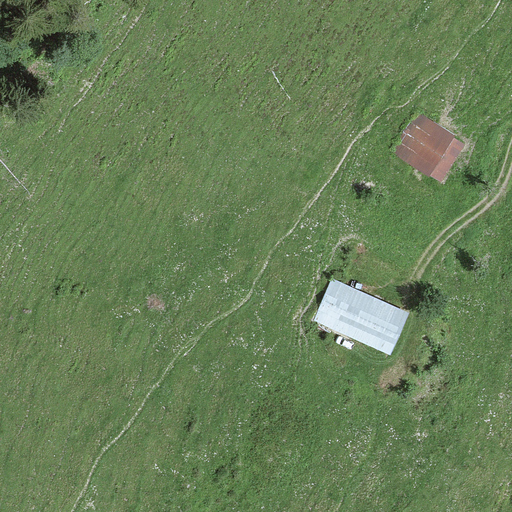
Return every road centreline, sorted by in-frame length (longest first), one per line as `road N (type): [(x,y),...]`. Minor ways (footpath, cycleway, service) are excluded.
road 1 (track): [(400,293),(438,240),(485,203),(511,148)]
road 2 (track): [(443,236),(476,136),(511,105)]
